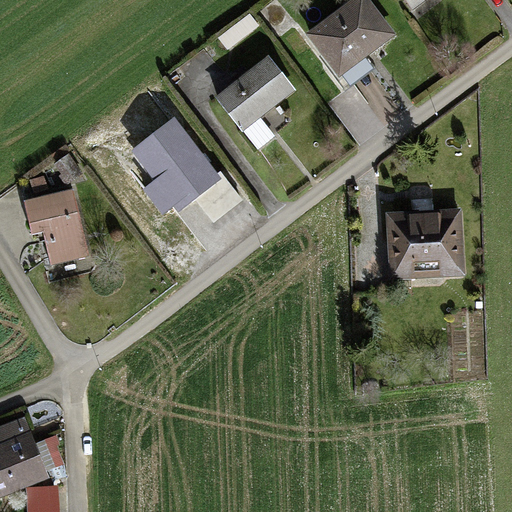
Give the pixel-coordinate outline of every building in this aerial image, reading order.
[(368,0),(351,0),(307,31),(336,72),(391,32),(368,0)] [(249,22),(223,42),(230,51),(256,30),(249,22)] [(268,57),(217,95),(239,125),(290,87),(268,57)] [(174,119),(132,151),(153,180),(144,187),(166,217),(218,178),(174,119)] [(74,174),(63,156),(51,163),(62,181),(74,174)] [(87,270),(72,192),(24,201),(31,237),(46,234),(54,276),(87,270)] [(459,212),(389,214),(391,274),(460,272),(459,212)] [(0,491),(41,475),(19,421),(0,428),(0,491)]
